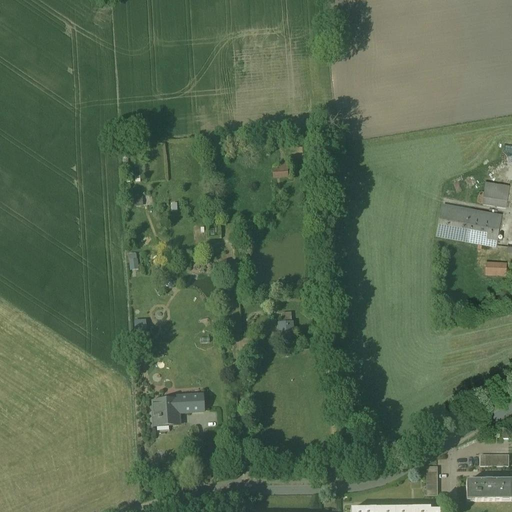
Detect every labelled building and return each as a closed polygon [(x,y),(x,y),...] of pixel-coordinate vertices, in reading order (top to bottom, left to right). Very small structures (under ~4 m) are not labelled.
[(509,198),(485,194),(483,206),(507,210),(509,198)] [(502,218),(442,207),(436,238),(497,249),(502,218)] [(129,255),(132,271),(140,269),(137,254),(129,255)] [(506,267),(494,266),(494,274),(506,275),(506,267)] [(171,295),(157,296),(158,307),(172,306),(171,295)] [(292,325),(278,326),(279,337),(293,336),(292,325)] [(202,398),(179,399),(179,404),(180,415),(203,414),(202,398)] [(179,404),(153,406),(153,420),(158,419),(158,426),(176,425),(175,416),(180,415),(179,404)] [(509,457),(486,457),(486,468),(508,468),(509,457)] [(437,469),(426,469),(426,498),(437,498),(437,469)] [(511,482),(466,483),(466,503),(511,502),(511,482)]
